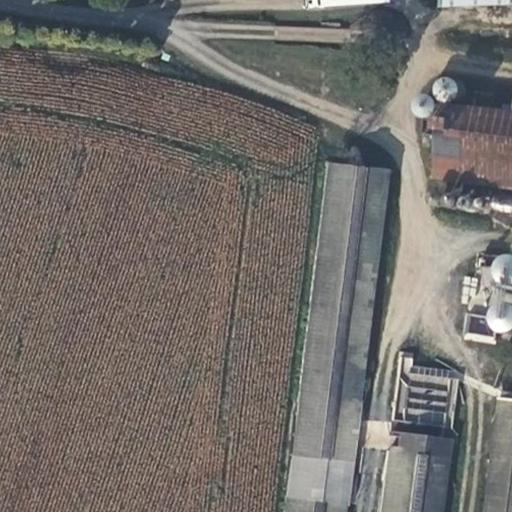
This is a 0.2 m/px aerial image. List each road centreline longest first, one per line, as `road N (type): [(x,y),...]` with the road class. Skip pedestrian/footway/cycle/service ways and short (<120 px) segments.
road 1 (unclassified): [(138,17),(284,95),(353,121),(380,122),(408,99),(422,45),(420,22),(390,0)]
road 2 (unclassified): [(0,2),(138,17)]
road 3 (unclassified): [(309,0),(182,9)]
